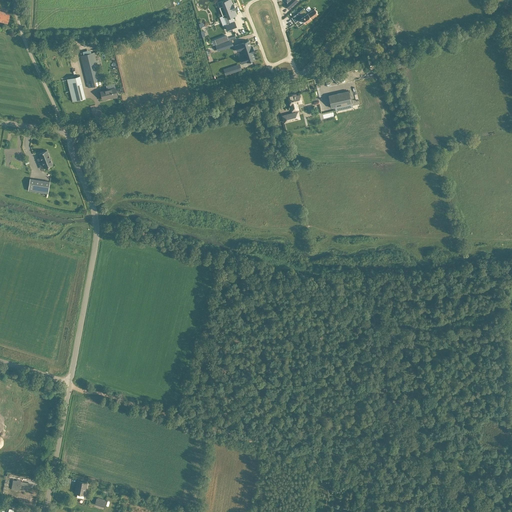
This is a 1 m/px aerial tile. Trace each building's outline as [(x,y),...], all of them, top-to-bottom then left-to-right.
[(219,7),(223,15),(227,25),(225,25),(226,25),(227,29),(227,30),(236,26),(234,22),(235,22),(230,23),(228,18),(236,14),(234,9),(235,8),(234,8),(232,5),(233,4),(232,4),(230,0),(226,0),(222,2),(223,6),(219,7)] [(282,0),(283,0),(286,0),(287,3),(285,5),(289,9),(293,5),(291,0),(282,0)] [(292,17),(291,17),(295,23),(295,22),(298,20),(298,21),(298,20),(301,18),(302,18),(305,23),(312,19),(312,18),(314,16),(315,16),(317,14),(318,14),(317,12),(317,11),(316,10),(314,9),(308,13),(307,13),(304,8),(297,13),(295,15),(294,15),(292,17)] [(10,13),(0,10),(0,20),(8,23),(10,13)] [(249,40),(237,44),(239,51),(242,50),(243,52),(253,49),(252,46),(251,46),(249,40)] [(226,42),(216,46),(218,50),(228,47),(233,45),(231,41),(226,42)] [(244,55),(241,56),(243,63),(255,59),(253,53),(254,53),(253,49),(243,52),(244,55)] [(80,55),(87,82),(88,87),(102,84),(94,52),(80,55)] [(234,66),(224,69),(226,74),(236,71),(241,69),(239,64),(234,66)] [(80,75),(67,79),(73,101),(85,98),(80,75)] [(107,90),(100,91),(102,99),(107,98),(110,97),(117,95),(116,87),(115,88),(114,83),(106,85),(107,90)] [(329,95),(331,107),(351,103),(348,91),(329,95)] [(289,103),(290,103),(290,105),(291,105),(292,110),(298,109),(296,103),(302,102),(300,94),(296,95),(296,94),(288,96),(289,99),(288,99),(289,103)] [(295,119),(294,113),(283,115),(284,122),(295,119)] [(39,153),(41,157),(45,168),(53,165),(47,150),(39,153)] [(28,190),(48,193),(50,181),(30,178),(28,190)] [(18,487),(30,489),(31,485),(25,484),(25,482),(20,481),(21,480),(17,480),(16,481),(13,480),(11,488),(18,490),(18,487)] [(87,482),(82,481),(77,480),(76,485),(77,485),(76,493),(77,493),(77,496),(84,498),(84,494),(85,494),(87,482)] [(94,504),(105,507),(106,500),(96,497),(94,504)]
